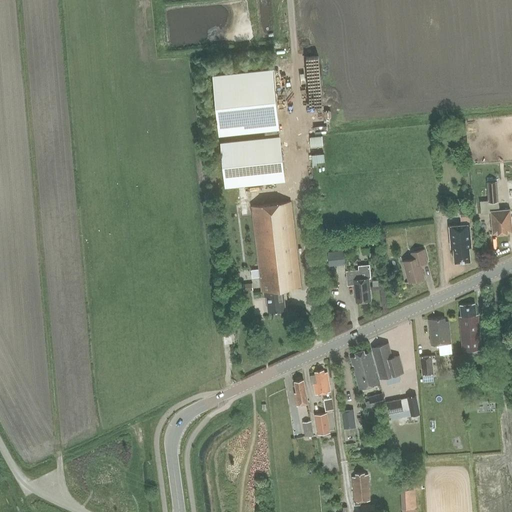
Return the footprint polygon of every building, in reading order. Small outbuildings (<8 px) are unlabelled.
[(220,135),(279,128),(272,68),(213,75),(220,135)] [(220,143),(226,188),(285,180),(279,135),(220,143)] [(322,136),(310,137),(311,146),(323,145),(322,136)] [(454,180),(445,180),(446,192),(454,192),(454,180)] [(489,202),(498,201),(496,183),(487,183),(489,202)] [(284,307),(282,288),(298,286),(301,286),(292,201),(251,206),(252,211),(255,231),(261,289),(264,290),(264,295),(266,295),(268,311),(285,309),(284,307)] [(481,211),(491,211),(499,210),(498,201),(489,202),(480,202),(481,211)] [(499,210),(491,211),(493,225),(494,232),(511,230),(510,218),(511,218),(510,209),(499,210)] [(471,246),(469,223),(449,225),(451,248),(454,248),(455,262),(471,261),(469,247),(471,246)] [(420,265),(427,263),(423,249),(412,253),(414,259),(404,262),(409,282),(424,278),(420,265)] [(329,265),(345,264),(344,251),(328,252),(329,265)] [(370,300),(368,278),(370,278),(368,265),(357,266),(357,270),(346,271),(348,285),(355,284),(357,301),(370,300)] [(462,351),(481,349),(478,314),(476,315),(475,303),(460,305),(461,316),(459,316),(462,351)] [(445,318),(428,320),(431,346),(438,345),(439,355),(452,354),(451,344),(449,321),(445,322),(445,318)] [(231,332),(223,333),(225,344),(232,343),(231,332)] [(386,347),(385,344),(375,347),(376,350),(373,350),(381,378),(385,377),(399,374),(403,372),(399,356),(392,357),(389,346),(386,347)] [(359,389),(380,383),(371,352),(365,353),(364,350),(355,352),(356,356),(351,357),(359,389)] [(422,374),(433,373),(432,356),(421,357),(422,374)] [(315,394),(330,392),(327,373),(324,374),(323,371),(315,372),(315,375),(310,376),(311,383),(314,383),(315,394)] [(399,374),(385,377),(387,385),(401,381),(399,374)] [(297,406),(308,404),(303,380),(294,382),(296,392),(294,393),(297,406)] [(372,406),(384,402),(382,393),(369,397),(370,400),(366,402),(367,407),(372,406)] [(390,420),(420,414),(416,395),(386,402),(390,420)] [(334,410),(332,399),(324,400),(326,412),(334,410)] [(343,430),(354,429),(353,411),(342,412),(343,430)] [(330,433),(327,414),(315,416),(318,435),(330,433)] [(313,435),(311,422),(303,423),(306,437),(313,435)] [(355,476),(352,477),(355,505),(360,505),(360,501),(370,500),(369,491),(368,474),(365,475),(364,472),(355,473),(355,476)] [(422,477),(401,478),(402,490),(400,490),(401,509),(402,509),(402,511),(416,511),(415,489),(422,489),(422,477)] [(374,503),(360,505),(361,511),(381,511),(381,505),(379,505),(374,505),(374,503)]
